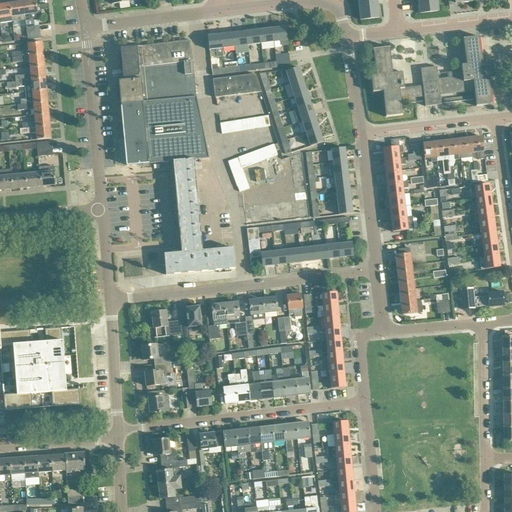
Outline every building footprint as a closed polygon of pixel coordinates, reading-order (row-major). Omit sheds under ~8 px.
[(35,0),(22,2),(25,21),(26,28),(30,27),(28,15),(37,13),(41,13),(41,11),(40,5),(36,6),(35,0)] [(111,0),(112,4),(119,3),(120,9),(130,8),(129,2),(128,0),(111,0)] [(376,0),(357,0),(360,20),(379,18),(376,0)] [(436,0),(417,0),(420,14),(438,12),(436,0)] [(12,22),(25,21),(22,2),(9,4),(12,22)] [(0,23),(12,22),(9,4),(0,5),(0,23)] [(27,34),(40,32),(39,26),(30,27),(26,28),(27,34)] [(272,29),(274,42),(280,42),(281,46),(287,45),(285,27),(272,29)] [(261,44),(274,42),(272,29),(259,31),(261,44)] [(248,45),(261,44),(259,31),(246,32),(248,45)] [(40,32),(27,34),(28,41),(41,39),(40,32)] [(235,47),(248,45),(246,32),(233,34),(235,47)] [(222,49),(235,47),(233,34),(220,35),(222,49)] [(220,35),(207,37),(209,50),(215,49),(216,57),(223,57),(222,49),(220,35)] [(389,48),(373,50),(376,76),(371,76),(372,93),(383,92),(385,117),(402,115),(401,105),(415,103),(414,95),(419,94),(419,97),(424,97),(425,107),(441,105),(439,90),(474,86),(476,106),(476,107),(493,105),(489,79),(494,78),(493,62),(482,63),(480,37),(463,39),(466,65),(461,66),(462,72),(447,73),(448,81),(444,81),(444,79),(438,79),(436,67),(421,69),(423,87),(404,89),(402,73),(392,74),(389,48)] [(125,81),(118,81),(119,93),(121,104),(157,101),(196,97),(196,94),(195,86),(194,74),(194,71),(193,61),(190,41),(120,49),(123,78),(124,78),(125,81)] [(28,44),(28,51),(11,52),(12,58),(43,55),(42,43),(28,44)] [(434,54),(445,53),(444,43),(434,43),(434,54)] [(275,56),(276,62),(277,68),(290,66),(288,54),(278,55),(275,56)] [(30,68),(44,67),(43,55),(12,58),(8,59),(9,62),(12,62),(12,63),(29,62),(30,68)] [(225,74),(225,68),(218,69),(217,64),(211,65),(212,76),(225,74)] [(16,82),(45,79),(44,67),(30,68),(31,75),(15,76),(16,82)] [(290,85),(303,81),(298,68),(286,72),(290,85)] [(265,93),(271,91),(265,73),(259,74),(265,93)] [(215,98),(252,94),(261,93),(256,74),(212,80),(215,98)] [(25,93),(47,91),(45,79),(16,82),(16,88),(24,87),(25,93)] [(288,99),(294,97),(307,93),(303,81),(290,85),(284,86),(288,99)] [(17,106),(48,103),(47,91),(25,93),(25,99),(20,100),(21,105),(17,105),(17,106)] [(269,105),(275,103),(271,91),(265,93),(269,105)] [(298,109),(311,105),(307,93),(294,97),(298,109)] [(157,101),(121,104),(122,116),(123,127),(125,150),(126,166),(134,165),(141,165),(148,164),(158,163),(173,162),(193,161),(193,160),(208,158),(205,142),(201,119),(199,108),(197,99),(196,97),(157,101)] [(35,117),(49,115),(48,103),(17,106),(18,111),(34,109),(35,117)] [(273,117),(279,115),(275,103),(269,105),(273,117)] [(302,122),(315,117),(311,105),(298,109),(294,110),(298,123),(302,122)] [(20,130),(50,127),(49,115),(35,117),(35,123),(22,124),(22,129),(20,130)] [(277,130),(283,128),(279,115),(273,117),(277,130)] [(306,134),(319,130),(315,117),(302,122),(306,134)] [(50,127),(20,130),(20,135),(36,133),(37,140),(51,139),(50,127)] [(6,128),(7,136),(15,135),(14,128),(6,128)] [(281,142),(287,140),(283,128),(277,130),(281,142)] [(319,130),(306,134),(310,147),(323,143),(319,130)] [(472,158),(472,153),(477,153),(478,160),(485,159),(482,137),(470,139),(472,158)] [(461,160),(472,158),(470,139),(458,140),(461,160)] [(287,140),(281,142),(285,155),(291,153),(287,140)] [(455,160),(461,160),(458,140),(446,141),(448,156),(454,156),(455,160)] [(449,161),(448,156),(446,141),(435,143),(437,162),(449,161)] [(37,150),(52,149),(51,142),(41,143),(36,143),(37,149),(37,150)] [(431,162),(437,162),(435,143),(422,144),(424,159),(430,158),(431,162)] [(420,160),(420,154),(418,144),(412,145),(413,155),(414,161),(420,160)] [(268,147),(272,156),(277,155),(273,145),(268,147)] [(267,158),(272,156),(268,147),(263,149),(267,158)] [(384,161),(405,159),(399,159),(398,154),(403,153),(402,147),(383,149),(384,161)] [(333,163),(346,162),(344,148),(331,150),(333,163)] [(52,149),(37,150),(38,157),(52,156),(52,149)] [(262,160),(267,158),(263,149),(258,151),(262,160)] [(257,162),(262,160),(258,151),(253,153),(257,162)] [(252,164),(257,162),(253,153),(248,154),(252,164)] [(247,166),(252,164),(248,154),(243,156),(247,166)] [(242,168),(247,166),(243,156),(238,158),(240,163),(242,168)] [(230,167),(240,163),(238,158),(228,162),(230,167)] [(385,173),(400,171),(399,165),(405,165),(405,159),(384,161),(385,173)] [(202,251),(194,171),(193,161),(173,162),(181,249),(181,253),(164,255),(166,275),(235,269),(233,248),(202,251)] [(334,176),(347,175),(346,162),(333,163),(334,176)] [(241,168),(242,168),(240,163),(230,167),(232,172),(242,168),(241,168)] [(114,169),(115,175),(129,172),(128,166),(114,169)] [(39,168),(39,173),(40,187),(55,186),(54,172),(53,167),(39,168)] [(234,177),(244,173),(242,168),(232,172),(234,177)] [(0,190),(12,190),(10,170),(0,170),(0,190)] [(26,188),(25,175),(19,175),(19,173),(17,172),(10,172),(10,170),(12,190),(26,188)] [(387,185),(401,183),(400,171),(385,173),(387,185)] [(26,188),(40,187),(39,173),(25,175),(26,188)] [(235,182),(245,178),(244,173),(234,177),(235,182)] [(336,189),(349,187),(347,175),(334,176),(336,189)] [(477,176),(471,177),(472,183),(487,181),(487,175),(477,176)] [(436,176),(426,177),(428,188),(437,187),(436,176)] [(247,184),(247,182),(245,178),(235,182),(237,187),(247,184)] [(388,197),(403,195),(402,189),(408,188),(407,182),(401,183),(387,185),(388,197)] [(237,187),(239,192),(241,192),(249,189),(247,184),(237,187)] [(476,199),(490,197),(489,184),(474,187),(476,199)] [(337,202),(351,200),(349,187),(336,189),(337,202)] [(389,208),(404,207),(403,195),(388,197),(389,208)] [(477,210),(492,208),(490,197),(476,199),(476,204),(472,205),(473,211),(477,210)] [(351,200),(337,202),(339,215),(352,214),(351,200)] [(391,220),(406,218),(404,207),(389,208),(391,220)] [(479,222),(494,220),(492,208),(477,210),(478,216),(474,216),(475,223),(479,222)] [(406,218),(391,220),(392,232),(414,230),(412,217),(406,218)] [(480,234),(495,232),(494,220),(479,222),(480,234)] [(323,226),(322,221),(309,222),(311,233),(319,232),(320,243),(325,243),(323,226)] [(311,233),(309,222),(297,224),(297,229),(301,229),(301,234),(311,233)] [(297,229),(297,224),(284,225),(284,231),(285,236),(297,234),(297,229)] [(271,233),(271,232),(271,227),(257,228),(258,234),(261,234),(262,239),(271,238),(271,233)] [(482,246),(497,244),(495,232),(480,234),(481,240),(474,241),(475,247),(482,246)] [(338,245),(340,258),(353,256),(352,243),(338,245)] [(484,257),(498,255),(497,244),(482,246),(484,257)] [(327,259),(340,258),(338,245),(325,246),(327,259)] [(314,261),(327,259),(325,246),(312,248),(314,261)] [(301,263),(314,261),(312,248),(300,249),(301,263)] [(396,268),(411,266),(409,248),(398,250),(399,255),(395,256),(396,268)] [(288,264),(301,263),(300,249),(287,251),(288,264)] [(275,266),(288,264),(287,251),(274,252),(275,266)] [(262,267),(275,266),(274,252),(260,254),(261,258),(262,263),(262,267)] [(498,255),(484,257),(484,263),(480,264),(481,270),(500,268),(498,255)] [(398,280),(413,278),(411,266),(396,268),(398,280)] [(399,291),(414,290),(413,278),(398,280),(399,291)] [(460,290),(461,310),(474,309),(474,308),(488,307),(503,306),(502,292),(487,294),(487,296),(479,297),(478,289),(460,290)] [(401,303),(415,301),(414,290),(399,291),(401,303)] [(322,306),(337,305),(336,293),(321,294),(322,306)] [(302,309),(300,295),(287,297),(289,315),(294,314),(294,318),(302,317),(302,309)] [(450,313),(448,301),(442,301),(442,295),(436,296),(438,314),(450,313)] [(262,299),(263,314),(277,312),(275,298),(262,299)] [(250,315),(263,314),(262,299),(249,301),(250,315)] [(415,301),(401,303),(402,315),(422,313),(421,301),(415,301)] [(247,336),(245,323),(239,323),(239,317),(237,302),(224,304),(226,325),(235,324),(236,337),(247,336)] [(219,326),(226,325),(224,304),(211,305),(214,326),(208,327),(209,337),(209,340),(220,339),(219,326)] [(324,318),(339,317),(337,305),(322,306),(324,318)] [(182,336),(183,342),(190,341),(189,332),(195,331),(194,328),(202,327),(199,307),(185,308),(187,328),(181,329),(182,336)] [(182,336),(181,329),(180,321),(167,323),(166,311),(151,313),(153,329),(156,328),(157,338),(154,338),(154,339),(164,338),(182,336)] [(245,323),(247,336),(253,335),(252,322),(251,322),(251,317),(245,318),(246,322),(245,323)] [(325,330),(340,328),(339,317),(324,318),(325,330)] [(281,345),(286,344),(283,318),(277,319),(278,332),(279,332),(281,345)] [(0,349),(1,350),(0,347),(13,346),(17,394),(16,394),(3,395),(5,410),(32,408),(31,394),(52,392),(53,407),(80,405),(79,390),(66,391),(66,390),(65,390),(62,343),(62,341),(61,328),(45,330),(46,342),(28,344),(28,338),(30,338),(29,331),(0,333),(0,349)] [(326,342),(341,340),(340,328),(325,330),(326,342)] [(502,350),(511,349),(511,336),(502,337),(502,350)] [(327,353),(342,352),(341,340),(326,342),(327,353)] [(155,366),(170,364),(172,363),(171,357),(157,358),(157,351),(164,350),(163,344),(142,347),(143,361),(154,360),(155,366)] [(502,363),(511,363),(511,349),(502,350),(502,363)] [(328,365),(343,364),(342,352),(327,353),(328,365)] [(503,375),(511,375),(511,363),(502,363),(503,375)] [(170,364),(155,366),(155,372),(145,373),(146,387),(161,385),(160,378),(171,377),(170,364)] [(329,377),(344,376),(343,364),(328,365),(329,377)] [(272,399),(285,397),(282,369),(276,370),(276,375),(277,375),(278,382),(272,383),(270,371),(269,371),(272,399)] [(297,396),(295,380),(290,381),(289,369),(282,369),(285,397),(297,396)] [(188,384),(195,383),(193,370),(187,371),(188,384)] [(236,403),(248,402),(245,371),(240,371),(241,381),(235,381),(235,375),(233,375),(236,403)] [(260,400),(257,372),(252,373),(252,378),(253,378),(254,385),(248,385),(246,371),(245,371),(248,402),(260,400)] [(260,400),(272,399),(269,371),(264,371),(265,375),(259,376),(258,372),(257,372),(260,400)] [(225,404),(236,403),(233,375),(227,376),(228,381),(229,381),(230,387),(223,388),(224,394),(225,404)] [(503,389),(511,388),(511,375),(503,375),(503,389)] [(344,376),(329,377),(330,389),(345,388),(344,376)] [(295,380),(297,396),(310,394),(308,379),(295,380)] [(211,406),(210,396),(209,392),(202,393),(201,385),(194,385),(197,408),(211,406)] [(503,402),(511,401),(511,388),(503,389),(503,402)] [(190,409),(189,399),(189,394),(182,395),(183,409),(190,409)] [(168,396),(158,397),(148,398),(150,413),(158,412),(158,413),(160,413),(160,412),(169,411),(168,401),(168,396)] [(503,415),(511,414),(511,401),(503,402),(503,415)] [(503,428),(511,427),(511,414),(503,415),(503,428)] [(334,435),(348,434),(347,422),(325,424),(326,432),(333,431),(334,435)] [(295,424),(297,440),(310,438),(308,423),(295,424)] [(291,440),(297,440),(295,424),(283,426),(285,441),(287,458),(293,457),(292,447),(291,440)] [(272,442),(285,441),(283,426),(271,427),(272,442)] [(267,443),(272,442),(271,427),(259,428),(261,444),(262,451),(261,451),(263,462),(269,461),(268,450),(267,443)] [(511,427),(503,428),(503,442),(511,441),(511,427)] [(255,445),(261,444),(259,428),(247,430),(249,453),(250,453),(250,454),(256,453),(255,445)] [(244,453),(249,453),(247,430),(235,431),(237,447),(237,454),(238,459),(245,458),(244,453)] [(225,448),(237,447),(235,431),(223,433),(225,448)] [(215,448),(215,444),(214,434),(199,435),(201,450),(215,448)] [(335,447),(349,446),(348,434),(334,435),(335,447)] [(196,459),(195,452),(195,446),(194,436),(187,437),(188,452),(189,460),(196,459)] [(161,463),(170,462),(177,462),(176,452),(172,448),(169,449),(168,439),(162,440),(162,439),(161,439),(161,440),(153,441),(155,456),(161,456),(161,461),(161,463)] [(305,459),(312,458),(310,445),(303,446),(305,459)] [(328,459),(336,459),(350,457),(349,446),(335,447),(327,448),(328,456),(328,459)] [(195,452),(196,459),(197,467),(204,466),(203,452),(195,452)] [(64,455),(65,471),(66,471),(66,472),(85,470),(83,453),(64,455)] [(52,472),(65,471),(64,455),(50,456),(52,472)] [(38,473),(52,472),(50,456),(37,457),(38,478),(39,478),(38,473)] [(25,479),(38,478),(37,457),(23,458),(24,474),(25,479)] [(337,471),(352,469),(350,457),(336,459),(337,471)] [(17,475),(24,474),(23,458),(9,459),(11,482),(17,481),(17,475)] [(5,482),(11,482),(9,459),(0,460),(0,476),(4,476),(5,482)] [(177,462),(170,462),(171,469),(186,467),(188,465),(187,460),(177,462)] [(338,482),(353,481),(352,469),(337,471),(338,482)] [(158,486),(180,483),(180,477),(172,478),(171,470),(156,472),(158,486)] [(252,473),(253,480),(265,478),(264,470),(252,472),(252,473)] [(303,479),(304,488),(313,486),(312,478),(303,479)] [(339,494),(354,493),(353,481),(338,482),(339,494)] [(180,483),(158,486),(160,499),(175,497),(174,490),(181,489),(180,483)] [(187,484),(188,491),(199,490),(198,483),(187,484)] [(222,486),(211,487),(212,496),(223,494),(222,486)] [(68,498),(83,497),(82,490),(68,491),(68,498)] [(340,506),(355,505),(354,493),(339,494),(340,506)] [(180,505),(201,502),(200,494),(194,494),(194,497),(179,499),(180,505)] [(305,503),(305,511),(318,511),(316,497),(310,497),(310,503),(305,503)] [(27,505),(40,505),(40,500),(26,500),(27,505),(13,506),(13,511),(27,510),(27,505)] [(202,509),(202,506),(201,502),(180,505),(181,511),(202,509)] [(305,511),(305,503),(304,503),(305,511),(297,511),(305,511)]
